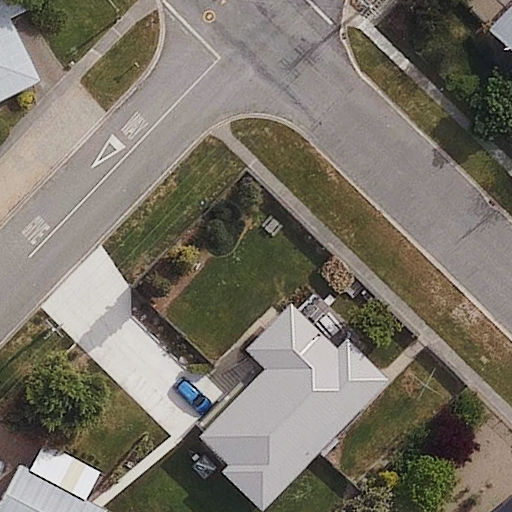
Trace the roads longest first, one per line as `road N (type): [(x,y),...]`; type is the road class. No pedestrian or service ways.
road 1 (residential): [(0,286),(254,23)]
road 2 (residential): [(254,23),(511,275)]
